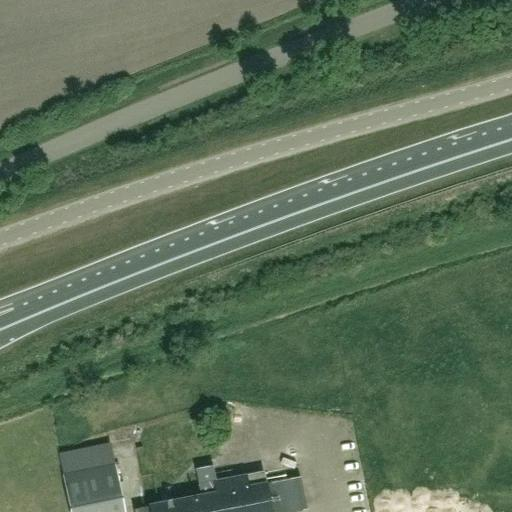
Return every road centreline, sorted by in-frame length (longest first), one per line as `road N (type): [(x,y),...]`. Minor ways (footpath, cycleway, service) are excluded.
road 1 (unclassified): [(0,242),(218,166),(511,83)]
road 2 (trunk): [(58,305),(511,142)]
road 3 (unclassified): [(0,172),(428,0)]
